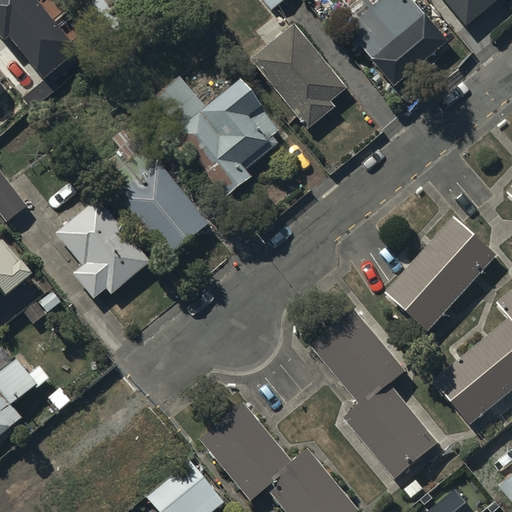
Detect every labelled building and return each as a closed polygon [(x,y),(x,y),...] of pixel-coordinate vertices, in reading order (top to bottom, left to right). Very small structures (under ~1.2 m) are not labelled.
[(0,0),(0,28),(10,20),(11,22),(37,0),(0,0)] [(125,27),(102,0),(94,0),(80,12),(105,43),(125,27)] [(263,0),(272,11),(285,0),(263,0)] [(423,16),(409,0),(379,0),(341,32),(355,49),(359,46),(394,90),(440,54),(437,50),(446,42),(425,15),(423,16)] [(497,0),(443,0),(467,27),(497,0)] [(335,109),(330,103),(347,89),(294,25),(250,61),(308,131),(335,109)] [(135,120),(154,104),(127,73),(108,89),(135,120)] [(206,115),(180,82),(155,103),(168,123),(180,136),(173,141),(225,205),(251,184),(245,176),(279,149),(272,141),(279,136),(240,88),(206,115)] [(162,262),(206,225),(156,164),(111,201),(162,262)] [(0,175),(0,216),(7,225),(27,210),(0,175)] [(98,203),(56,238),(83,270),(73,278),(94,304),(107,293),(111,299),(151,267),(98,203)] [(456,221),(387,297),(429,336),(498,260),(456,221)] [(0,296),(6,304),(33,282),(1,244),(0,245),(0,296)] [(511,294),(498,306),(511,323),(435,383),(471,428),(511,395),(511,294)] [(362,407),(345,422),(397,483),(441,446),(393,389),(409,375),(355,312),(312,348),(362,407)] [(116,369),(99,383),(117,404),(133,390),(116,369)] [(0,442),(22,424),(0,396),(0,442)] [(293,464),(242,406),(199,443),(251,507),(266,494),(281,511),(359,511),(360,511),(307,451),(293,464)] [(64,462),(42,435),(0,469),(0,511),(62,511),(79,499),(55,470),(64,462)] [(146,501),(155,511),(216,511),(225,505),(191,464),(146,501)] [(511,481),(500,492),(511,506),(511,481)] [(473,511),(458,493),(433,511),(473,511)]
